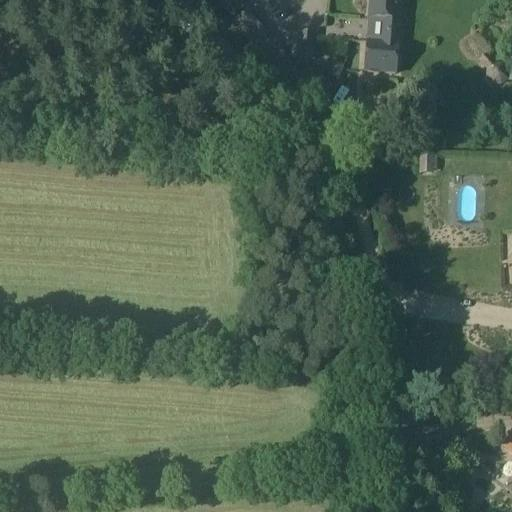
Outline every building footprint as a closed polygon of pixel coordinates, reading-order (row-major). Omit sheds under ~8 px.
[(235,0),(211,0),(228,20),(242,8),(235,0)] [(381,44),(397,45),(400,0),(368,0),(367,20),(383,21),(381,44)] [(265,25),(254,33),(269,54),(280,46),(265,25)] [(314,62),(314,36),(296,36),(296,61),(314,62)] [(381,44),(366,43),(364,72),(395,75),(397,45),(381,44)] [(398,108),(387,107),(385,129),(396,131),(398,108)] [(511,432),(501,447),(511,455),(511,432)]
